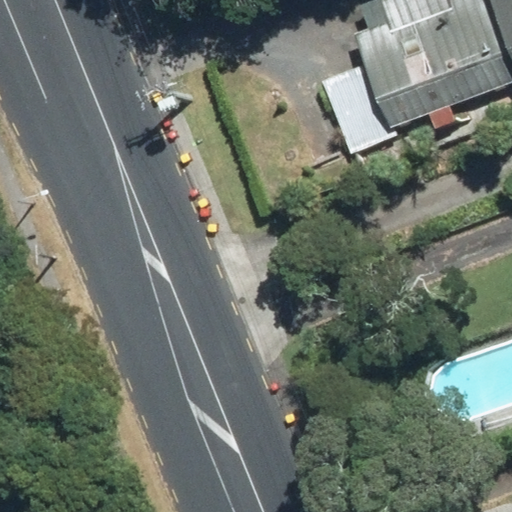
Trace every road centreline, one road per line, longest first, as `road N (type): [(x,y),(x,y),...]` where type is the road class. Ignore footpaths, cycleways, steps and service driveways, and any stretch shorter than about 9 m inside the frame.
road 1 (residential): [(33,0),(247,511)]
road 2 (unknown): [(150,278),(511,152)]
